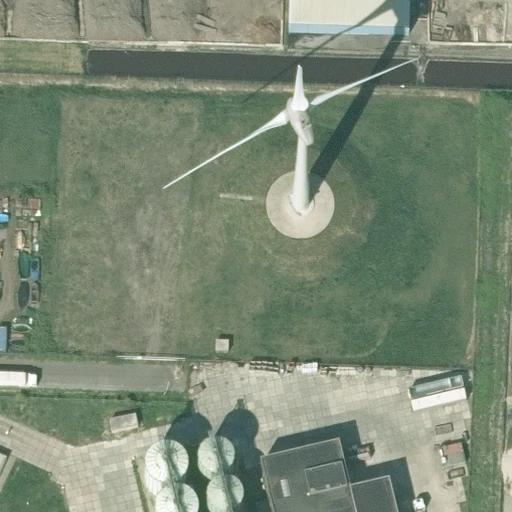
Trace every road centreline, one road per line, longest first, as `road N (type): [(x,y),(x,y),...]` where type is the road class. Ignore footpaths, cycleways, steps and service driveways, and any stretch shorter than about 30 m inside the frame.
road 1 (unknown): [(411,511),(395,438),(353,401),(259,380),(158,376)]
road 2 (unclassified): [(158,376),(0,373)]
road 3 (unknown): [(0,433),(66,468),(94,511)]
